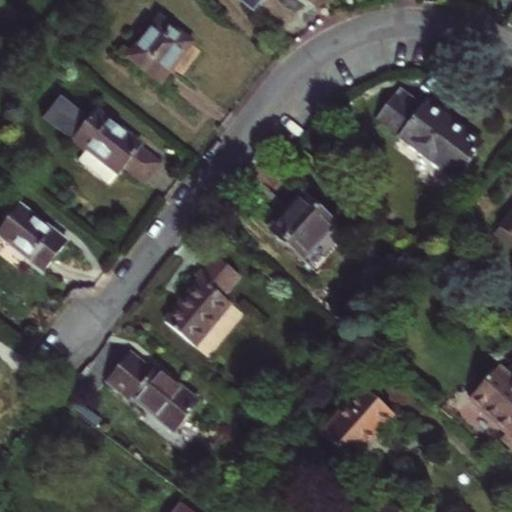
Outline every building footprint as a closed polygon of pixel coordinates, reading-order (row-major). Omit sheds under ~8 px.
[(160,55),(192,14),(173,0),(149,0),(127,29),(160,55)] [(145,156),(163,133),(95,83),(89,91),(60,69),(43,92),(86,125),(79,133),(110,156),(119,145),(121,146),(125,141),(145,156)] [(412,91),(400,81),(381,104),(449,158),(476,124),(421,80),(412,91)] [(273,214),(304,181),(274,153),(243,186),(273,214)] [(511,178),(488,208),(507,223),(511,217),(511,178)] [(42,247),(65,217),(19,181),(0,205),(0,209),(28,231),(25,235),(42,247)] [(270,223),(303,258),(343,221),(311,186),(270,223)] [(218,273),(236,254),(213,233),(194,253),(197,256),(160,295),(188,322),(227,281),(218,273)] [(150,348),(128,328),(104,356),(127,377),(129,374),(170,411),(196,382),(154,344),(150,348)] [(511,363),(496,349),(468,380),(505,415),(500,420),(511,430),(511,363)] [(345,443),(386,398),(353,369),(312,414),(345,443)] [(422,511),(423,511),(381,476),(350,511),(422,511)]
